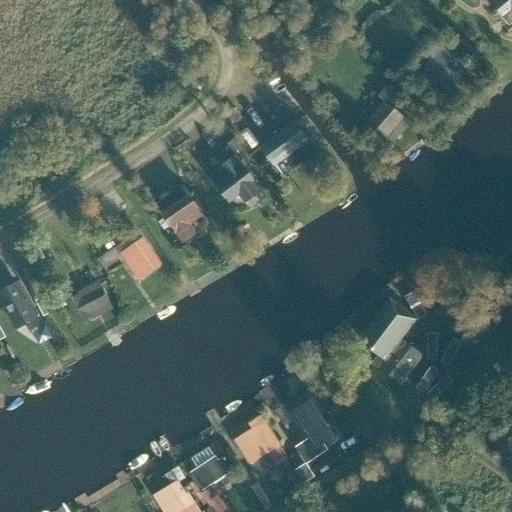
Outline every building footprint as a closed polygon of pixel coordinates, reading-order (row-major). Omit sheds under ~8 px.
[(511,0),(500,0),(511,13),(511,0)] [(461,58),(439,38),(419,61),(441,81),(461,58)] [(409,110),(389,92),(373,109),(394,128),(409,110)] [(270,107),(253,119),(281,158),(298,146),(270,107)] [(240,156),(218,171),(230,189),(252,174),(240,156)] [(195,186),(164,204),(179,226),(208,207),(195,186)] [(149,230),(121,246),(139,275),(166,259),(149,230)] [(466,268),(410,344),(443,368),(498,291),(466,268)] [(96,271),(62,292),(81,322),(114,301),(96,271)] [(421,312),(385,290),(359,332),(395,354),(421,312)] [(35,300),(6,316),(20,341),(49,325),(35,300)] [(316,406),(298,418),(311,437),(317,446),(322,442),(334,433),(329,425),(333,422),(327,413),(323,416),(316,406)] [(253,428),(233,439),(247,463),(267,451),(275,464),(287,457),(262,415),(249,422),(253,428)] [(192,470),(203,488),(233,469),(222,452),(192,470)] [(306,482),(318,475),(311,460),(298,467),(306,482)] [(166,489),(155,495),(165,511),(168,511),(173,509),(174,511),(183,511),(182,510),(195,502),(189,493),(187,495),(178,481),(172,485),(166,489)] [(131,511),(129,511),(143,511),(135,498),(126,504),(131,511)]
